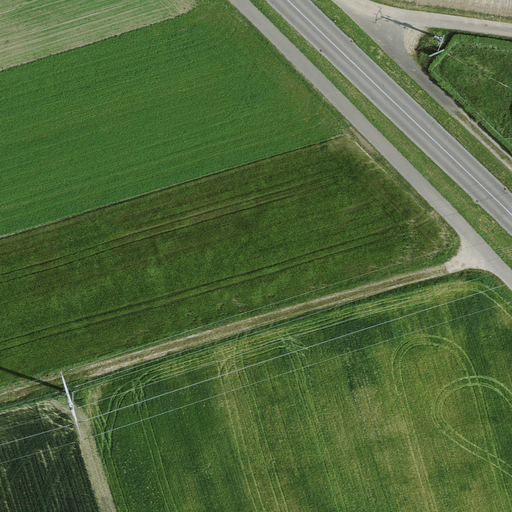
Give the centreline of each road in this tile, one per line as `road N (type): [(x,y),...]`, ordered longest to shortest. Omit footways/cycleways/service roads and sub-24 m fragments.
road 1 (track): [(0,395),(487,254)]
road 2 (track): [(236,0),(511,281)]
road 3 (primary): [(287,0),(511,216)]
road 4 (track): [(511,163),(356,11)]
road 5 (track): [(343,0),(356,11),(511,32)]
